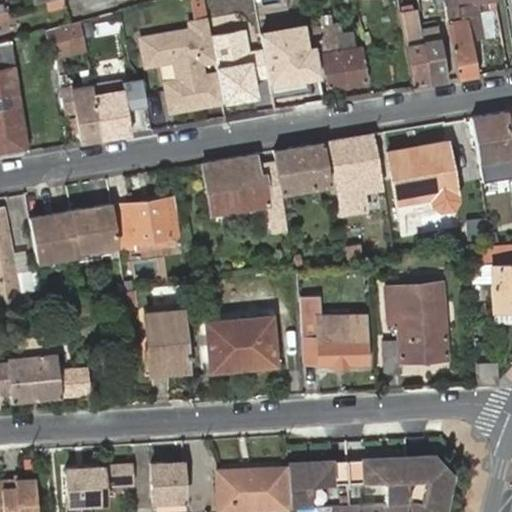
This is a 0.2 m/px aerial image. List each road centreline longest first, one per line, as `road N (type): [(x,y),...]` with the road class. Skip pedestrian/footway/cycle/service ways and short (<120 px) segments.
road 1 (residential): [(0,175),(511,89)]
road 2 (residential): [(0,430),(472,403),(511,415)]
